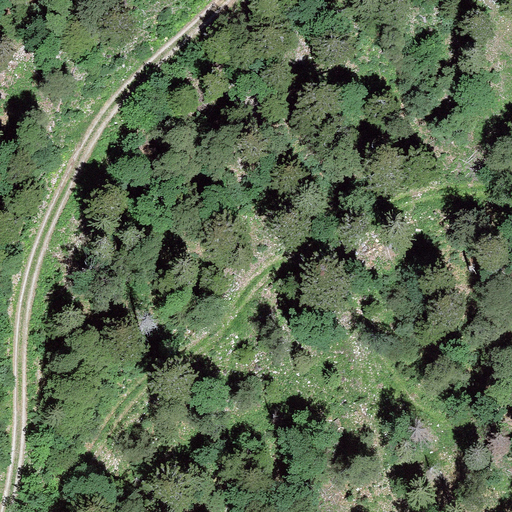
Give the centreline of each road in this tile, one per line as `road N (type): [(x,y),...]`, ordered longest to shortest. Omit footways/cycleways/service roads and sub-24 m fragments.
road 1 (track): [(511,183),(456,186),(257,283),(232,318),(165,365),(117,412),(60,511)]
road 2 (track): [(6,511),(17,452),(21,321),(44,234),(85,145),(127,85),(222,0)]
